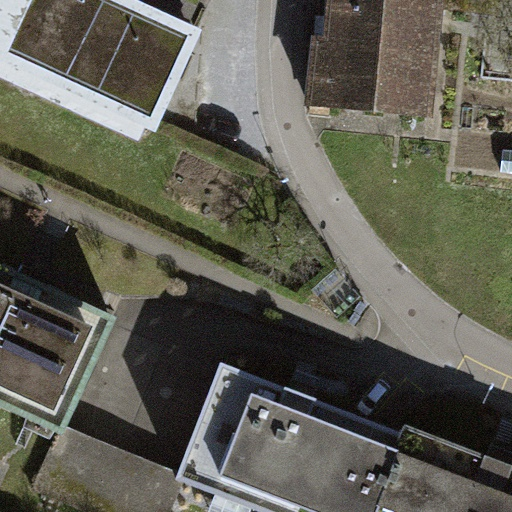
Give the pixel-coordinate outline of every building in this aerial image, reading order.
[(192,33),(115,0),(0,0),(0,55),(153,122),(192,33)] [(421,113),(430,0),(334,0),(333,20),(316,19),(309,104),(421,113)] [(103,317),(0,269),(0,402),(53,427),(103,317)] [(269,511),(374,511),(404,436),(222,365),(179,477),(269,511)] [(511,511),(511,464),(408,424),(404,436),(374,511),(511,511)] [(32,488),(95,511),(98,511),(121,455),(53,427),(32,488)] [(165,511),(179,477),(121,455),(98,511),(165,511)]
